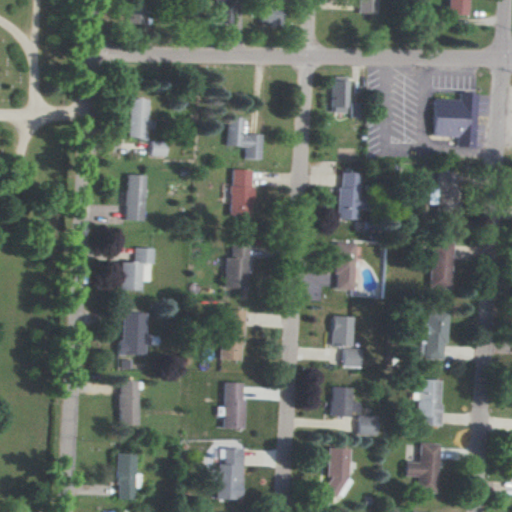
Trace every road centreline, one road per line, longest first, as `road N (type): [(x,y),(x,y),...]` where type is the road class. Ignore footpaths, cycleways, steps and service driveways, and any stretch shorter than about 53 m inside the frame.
road 1 (residential): [(510,0),(481,511)]
road 2 (residential): [(283,511),(311,0)]
road 3 (residential): [(66,511),(93,0)]
road 4 (residential): [(92,59),(511,65)]
